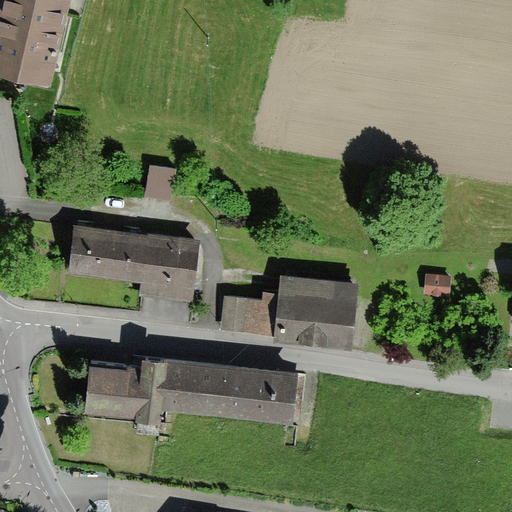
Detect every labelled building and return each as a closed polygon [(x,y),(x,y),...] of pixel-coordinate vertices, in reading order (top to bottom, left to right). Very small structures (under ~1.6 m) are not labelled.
[(0,0),(0,73),(50,85),(69,0),(0,0)] [(177,168),(150,163),(145,196),(172,200),(177,168)] [(193,302),(200,236),(73,222),(67,272),(141,281),(139,296),(193,302)] [(452,275),(427,273),(425,293),(451,295),(452,275)] [(352,349),(358,282),(278,274),(277,291),(273,338),(272,342),(304,345),(304,342),(322,344),(321,346),(352,349)] [(273,338),(277,291),(263,290),(262,298),(224,294),(220,332),(273,338)] [(161,409),(291,423),(296,372),(141,356),(139,368),(88,363),(83,410),(134,416),(134,420),(160,422),(161,409)]
